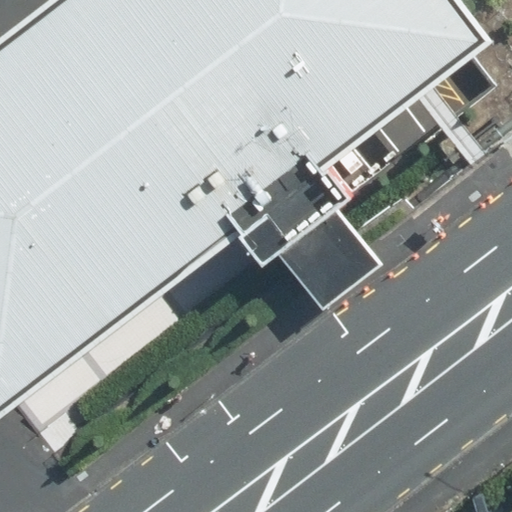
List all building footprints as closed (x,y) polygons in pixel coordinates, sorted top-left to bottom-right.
[(0,409),(480,43),(447,0),(49,0),(0,38),(0,409)] [(511,108),(452,154),(480,191),(511,167),(511,108)] [(480,191),(452,154),(369,217),(397,254),(480,191)] [(323,312),(296,276),(227,328),(255,364),(323,312)] [(146,390),(173,425),(249,368),(222,332),(146,390)] [(68,449),(95,485),(169,429),(142,393),(68,449)]
